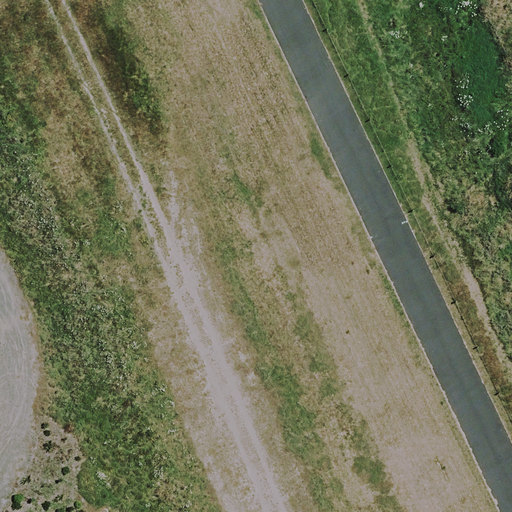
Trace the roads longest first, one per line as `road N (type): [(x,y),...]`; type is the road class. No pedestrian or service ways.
road 1 (primary): [(152,0),(400,511)]
road 2 (track): [(0,447),(20,401),(0,302)]
